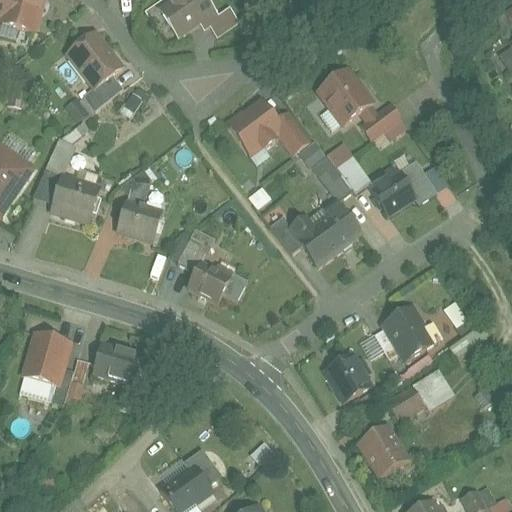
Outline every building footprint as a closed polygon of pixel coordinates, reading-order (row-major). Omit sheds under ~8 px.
[(0,0),(0,22),(3,23),(2,27),(40,37),(49,0),(0,0)] [(232,8),(221,16),(209,0),(177,0),(161,11),(182,41),(203,27),(207,32),(212,28),(220,39),(243,23),(232,8)] [(96,93),(127,69),(99,32),(68,56),(96,93)] [(375,108),(379,105),(352,71),(319,96),(345,131),(361,118),(375,108)] [(85,97),(97,113),(126,90),(117,78),(96,93),(94,90),(85,97)] [(122,114),(133,121),(145,100),(133,94),(122,114)] [(254,159),(280,139),(295,159),(315,144),(293,115),(282,123),(263,99),(228,125),(254,159)] [(79,124),(91,115),(79,100),(68,109),(79,124)] [(362,130),(374,145),(405,121),(393,106),(381,115),(375,108),(361,118),(367,126),(362,130)] [(85,137),(92,131),(85,122),(78,128),(85,137)] [(50,170),(67,176),(77,148),(60,142),(50,170)] [(317,144),(301,156),(312,170),(328,158),(317,144)] [(0,227),(1,228),(39,171),(0,145),(0,227)] [(346,146),(330,158),(339,170),(355,158),(346,146)] [(358,195),(374,183),(356,160),(340,172),(358,195)] [(425,206),(440,196),(419,165),(404,175),(425,206)] [(116,181),(82,171),(79,184),(112,194),(116,181)] [(38,201),(55,206),(64,178),(47,172),(38,201)] [(146,172),(125,188),(132,198),(154,182),(146,172)] [(402,174),(372,193),(391,221),(420,201),(402,174)] [(104,192),(65,181),(54,217),(92,228),(104,192)] [(263,215),(278,203),(266,188),(251,200),(263,215)] [(167,214),(129,202),(119,236),(157,247),(167,214)] [(224,220),(236,226),(241,214),(229,208),(224,220)] [(292,233),(320,269),(365,236),(344,208),(318,226),(312,218),(292,233)] [(205,267),(218,242),(197,231),(180,265),(199,275),(204,266),(205,267)] [(199,275),(190,293),(221,309),(225,300),(235,282),(205,267),(204,266),(199,275)] [(225,300),(240,308),(252,285),(237,277),(235,282),(225,300)] [(454,306),(442,312),(452,332),(464,326),(454,306)] [(406,365),(438,345),(417,310),(384,330),(386,333),(397,350),(406,365)] [(397,350),(386,333),(377,339),(387,355),(397,350)] [(59,390),(64,392),(69,373),(76,347),(37,336),(24,380),(27,381),(59,390)] [(154,361),(106,346),(96,380),(143,395),(154,361)] [(347,410),(378,392),(357,358),(326,377),(347,410)] [(98,368),(80,363),(76,376),(74,384),(88,388),(92,389),(98,368)] [(441,372),(417,388),(433,414),(458,398),(441,372)] [(54,407),(66,410),(67,405),(74,384),(76,376),(69,373),(64,392),(59,390),(54,407)] [(59,390),(27,381),(22,398),(54,407),(59,390)] [(67,405),(81,410),(88,388),(74,384),(67,405)] [(416,391),(390,408),(403,427),(429,410),(416,391)] [(382,483),(414,463),(392,428),(360,449),(382,483)] [(211,488),(224,479),(204,453),(187,466),(191,471),(195,468),(211,488)] [(162,494),(175,511),(196,511),(216,496),(195,469),(162,494)] [(54,479),(41,482),(44,493),(57,489),(54,479)] [(468,511),(489,511),(481,496),(465,505),(468,511)]
